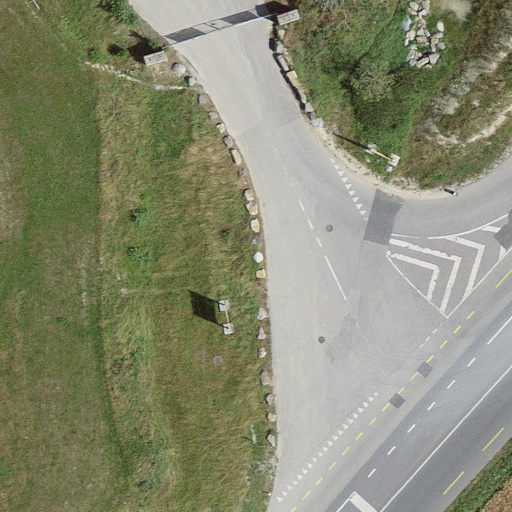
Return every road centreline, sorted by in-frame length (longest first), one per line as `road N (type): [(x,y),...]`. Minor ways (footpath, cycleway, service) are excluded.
road 1 (track): [(328,511),(285,167),(247,0)]
road 2 (secondary): [(393,511),(511,381)]
